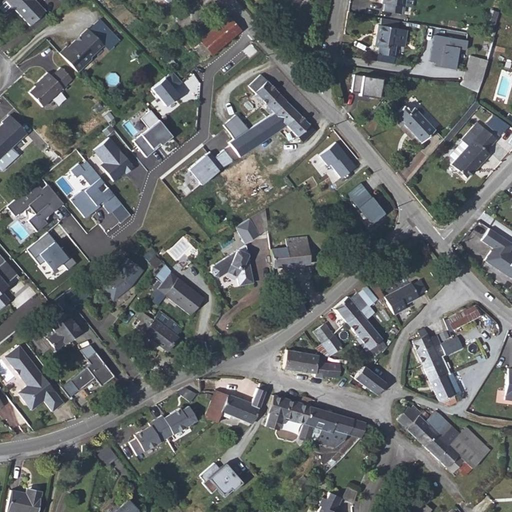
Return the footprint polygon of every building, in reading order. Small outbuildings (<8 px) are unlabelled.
[(2,0),(0,2),(0,10),(4,14),(11,7),(13,6),(16,9),(15,10),(29,26),(44,11),(34,0),(2,0)] [(408,0),(388,0),(388,5),(390,6),(389,13),(406,15),(408,0)] [(238,31),(238,30),(227,17),(198,41),(209,54),(238,31)] [(65,46),(58,52),(76,72),(89,59),(88,58),(103,45),(108,50),(121,40),(100,18),(78,35),(80,37),(76,41),(74,39),(66,47),(65,46)] [(400,55),(401,45),(403,29),(401,29),(401,22),(386,20),(385,27),(384,27),(381,45),(386,46),(385,53),(400,55)] [(404,29),(403,29),(401,45),(411,46),(413,31),(404,29)] [(466,42),(434,37),(429,62),(454,66),(457,50),(464,51),(466,42)] [(481,90),(491,64),(471,56),(461,83),(481,90)] [(72,80),(61,68),(53,75),(49,71),(38,81),(39,82),(29,92),(42,107),(72,80)] [(173,71),(152,87),(165,105),(178,95),(173,88),(182,82),(173,71)] [(276,111),(287,100),(262,74),(251,85),(276,111)] [(378,81),(352,77),(349,93),(375,97),(378,81)] [(310,125),(287,100),(276,111),(250,127),(260,141),(287,123),(299,136),(310,125)] [(411,116),(418,109),(421,106),(415,100),(405,110),(411,116)] [(478,107),(475,104),(440,141),(443,144),(478,107)] [(148,127),(134,140),(146,156),(154,150),(152,147),(159,141),(161,144),(173,135),(151,109),(140,117),(148,127)] [(405,110),(393,121),(399,127),(403,124),(423,145),(438,131),(418,109),(411,116),(405,110)] [(223,124),(232,138),(248,128),(236,114),(223,124)] [(0,159),(26,135),(8,117),(1,124),(2,125),(0,127),(0,159)] [(488,157),(484,153),(496,142),(478,124),(461,141),(462,142),(448,156),(453,161),(449,165),(464,179),(474,169),(476,170),(488,157)] [(317,132),(310,125),(299,136),(306,143),(317,132)] [(114,181),(133,167),(110,136),(93,150),(103,162),(100,164),(114,181)] [(335,142),(319,155),(328,166),(331,164),(341,178),(355,168),(335,142)] [(177,174),(192,191),(231,161),(224,151),(210,161),(205,154),(177,174)] [(269,190),(253,159),(220,177),(236,207),(269,190)] [(89,185),(69,200),(84,219),(101,204),(109,213),(122,204),(86,160),(70,171),(75,178),(84,179),(89,185)] [(28,219),(37,230),(46,223),(44,218),(63,203),(47,183),(42,188),(37,180),(7,206),(15,216),(28,204),(35,214),(28,219)] [(361,183),(347,193),(370,223),(384,213),(361,183)] [(260,236),(250,220),(236,229),(247,244),(260,236)] [(511,247),(511,243),(486,226),(478,238),(495,250),(493,252),(491,250),(484,260),(511,279),(511,253),(509,252),(511,247)] [(47,232),(27,248),(39,265),(44,260),(51,270),(63,262),(68,269),(77,263),(63,246),(60,248),(47,232)] [(271,270),(306,266),(304,238),(284,240),(285,249),(269,251),(271,270)] [(252,285),(245,246),(211,267),(210,271),(213,275),(218,276),(226,272),(236,278),(238,287),(252,285)] [(0,307),(9,299),(1,290),(6,284),(5,283),(17,273),(0,253),(0,307)] [(125,292),(128,288),(129,289),(141,275),(125,263),(114,276),(98,288),(108,301),(112,302),(125,292)] [(171,273),(164,267),(154,278),(162,284),(170,274),(171,273)] [(162,284),(157,290),(190,317),(203,301),(170,274),(162,284)] [(418,283),(424,294),(433,289),(426,278),(418,283)] [(417,281),(390,297),(400,314),(412,306),(411,304),(425,295),(424,294),(418,283),(417,281)] [(376,290),(381,299),(383,301),(390,297),(383,286),(376,290)] [(293,317),(305,312),(297,295),(286,301),(290,310),(293,317)] [(60,346),(77,334),(69,323),(68,323),(64,318),(73,311),(61,296),(52,303),(60,313),(44,326),(45,326),(37,332),(43,340),(43,341),(51,352),(60,345),(60,346)] [(350,302),(348,300),(335,312),(334,312),(346,326),(368,308),(357,296),(350,302)] [(348,300),(346,298),(333,309),(335,312),(348,300)] [(290,310),(286,301),(285,299),(276,303),(279,310),(279,311),(281,315),(290,310)] [(448,329),(482,316),(477,304),(444,318),(448,329)] [(372,313),(368,308),(346,326),(360,342),(369,352),(376,346),(376,345),(382,340),(367,322),(370,320),(367,318),(372,313)] [(134,323),(168,351),(180,337),(179,337),(177,335),(145,309),(134,323)] [(325,326),(313,333),(320,343),(331,336),(325,326)] [(409,344),(414,353),(429,347),(435,361),(440,358),(443,357),(438,348),(433,337),(426,340),(422,332),(416,335),(418,340),(409,344)] [(443,357),(479,341),(475,332),(438,348),(443,357)] [(338,346),(331,336),(320,343),(327,354),(338,346)] [(448,375),(449,374),(486,358),(479,341),(443,357),(440,358),(448,375)] [(65,400),(91,380),(98,388),(110,379),(86,346),(77,353),(87,366),(57,389),(65,400)] [(414,353),(420,367),(435,361),(429,347),(414,353)] [(61,406),(17,348),(10,353),(16,362),(9,367),(19,381),(25,376),(30,383),(24,388),(17,393),(17,397),(23,405),(27,406),(33,401),(37,406),(41,403),(49,414),(61,406)] [(16,362),(10,353),(2,359),(9,367),(16,362)] [(318,358),(285,353),(282,369),(314,374),(314,376),(321,377),(321,376),(338,379),(340,368),(324,365),(317,364),(318,358)] [(435,361),(420,367),(437,404),(448,407),(456,403),(453,398),(460,395),(450,375),(449,374),(448,375),(440,358),(435,361)] [(511,366),(505,366),(502,397),(511,398),(511,366)] [(383,386),(368,374),(362,369),(353,380),(361,387),(368,392),(374,397),(383,386)] [(30,383),(25,376),(19,381),(24,388),(30,383)] [(220,412),(252,424),(264,394),(266,389),(254,384),(252,390),(247,404),(215,392),(214,392),(204,418),(212,422),(216,423),(220,412)] [(192,399),(195,392),(183,386),(179,394),(192,399)] [(300,405),(271,396),(265,414),(267,414),(263,426),(271,429),(275,416),(302,425),(309,404),(309,402),(302,400),(300,405)] [(28,413),(37,406),(33,401),(27,406),(23,405),(28,413)] [(194,418),(186,404),(179,408),(177,406),(162,416),(160,414),(154,418),(165,436),(187,423),(194,418)] [(298,438),(309,441),(312,429),(319,431),(316,444),(334,450),(341,443),(343,437),(345,437),(351,422),(312,409),(313,406),(309,404),(302,425),(298,438)] [(412,405),(396,419),(441,468),(442,469),(453,480),(461,472),(463,475),(489,449),(465,426),(458,433),(434,410),(427,419),(412,405)] [(165,436),(154,418),(147,422),(148,424),(132,434),(142,450),(165,436)] [(363,426),(351,422),(345,437),(357,442),(363,426)] [(218,471),(212,465),(199,477),(221,502),(240,485),(223,466),(218,471)] [(301,479),(293,486),(297,491),(306,485),(301,479)] [(14,489),(10,511),(13,511),(39,511),(44,490),(30,487),(29,492),(14,489)] [(342,499),(329,492),(326,499),(323,497),(319,505),(321,506),(317,511),(335,511),(342,499)] [(111,511),(141,511),(131,498),(111,511)] [(426,511),(427,511),(418,502),(409,510),(410,511),(426,511)]
